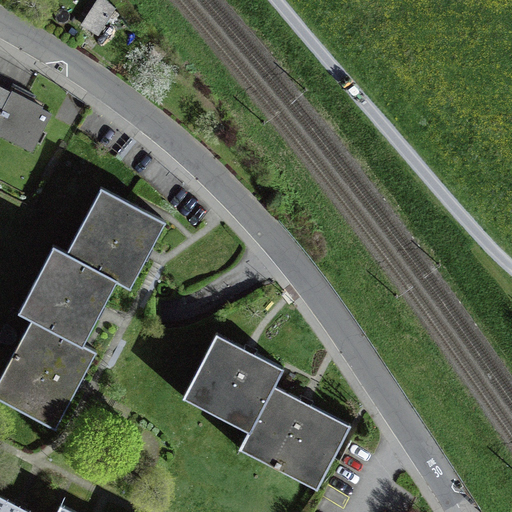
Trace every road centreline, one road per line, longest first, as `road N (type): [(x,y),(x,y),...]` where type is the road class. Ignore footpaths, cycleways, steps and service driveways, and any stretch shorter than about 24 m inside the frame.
road 1 (residential): [(0,21),(135,108),(238,201),(329,309),(461,511)]
road 2 (track): [(511,268),(275,0)]
